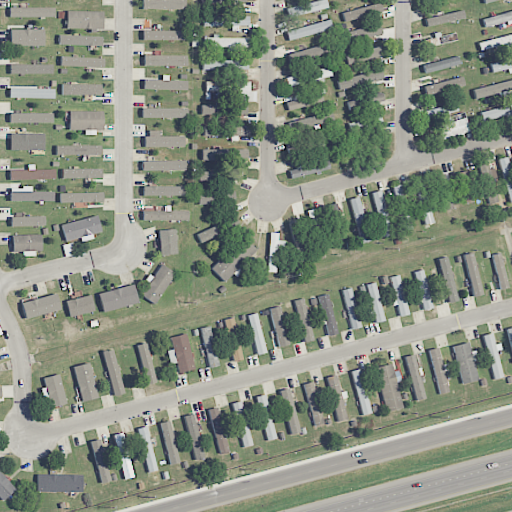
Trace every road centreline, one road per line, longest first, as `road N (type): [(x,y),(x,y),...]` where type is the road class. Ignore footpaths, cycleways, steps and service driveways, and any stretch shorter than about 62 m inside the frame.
road 1 (residential): [(24,438),(511,306)]
road 2 (secondary): [(511,418),(165,511)]
road 3 (residential): [(267,202),(511,137)]
road 4 (residential): [(125,249),(124,0)]
road 5 (residential): [(267,0),(267,202)]
road 6 (residential): [(403,0),(404,165)]
road 7 (motorway): [(511,473),(370,511)]
road 8 (residential): [(24,438),(24,364),(0,309)]
road 9 (residential): [(0,284),(125,249)]
